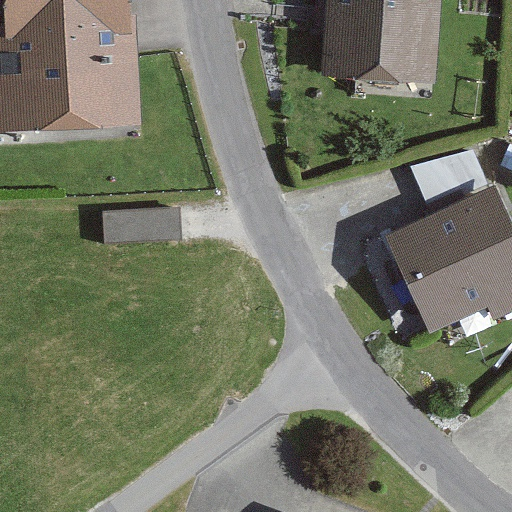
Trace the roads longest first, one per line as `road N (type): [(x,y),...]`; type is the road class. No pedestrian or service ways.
road 1 (residential): [(205,0),(245,164),(333,345)]
road 2 (residential): [(333,345),(123,511)]
road 3 (residential): [(333,345),(376,401),(489,511)]
